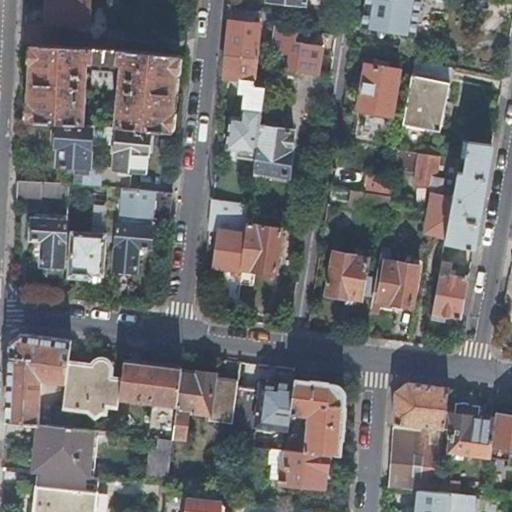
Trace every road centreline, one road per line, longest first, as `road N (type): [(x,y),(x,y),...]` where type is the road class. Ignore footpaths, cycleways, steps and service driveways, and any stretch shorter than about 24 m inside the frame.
road 1 (residential): [(348,0),(291,346)]
road 2 (residential): [(179,330),(211,0)]
road 3 (residential): [(511,142),(471,366)]
road 4 (residential): [(179,330),(0,305)]
road 5 (residential): [(361,511),(371,358)]
road 6 (residential): [(7,0),(0,132)]
